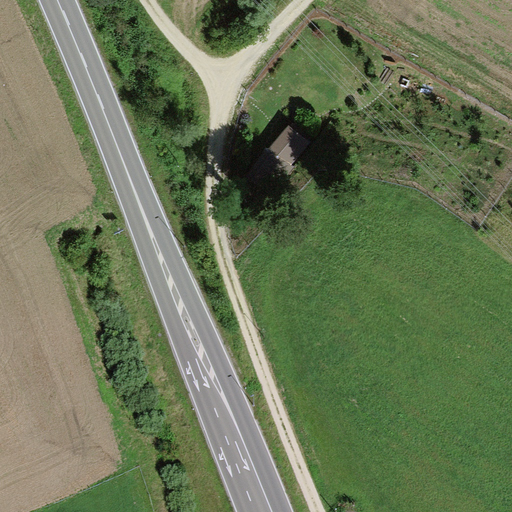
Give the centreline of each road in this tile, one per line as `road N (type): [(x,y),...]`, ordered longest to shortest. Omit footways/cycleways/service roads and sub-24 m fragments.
road 1 (track): [(147,0),(185,46),(219,70),(215,211),(323,511)]
road 2 (secondary): [(265,511),(57,0)]
